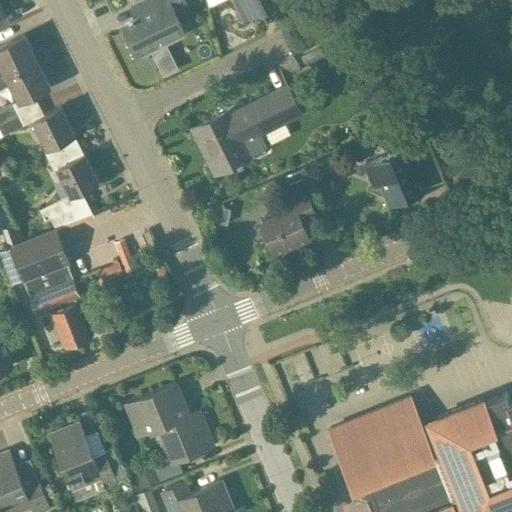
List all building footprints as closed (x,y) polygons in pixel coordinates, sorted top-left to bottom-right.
[(183,31),(173,9),(185,3),(183,0),(142,0),(135,4),(141,16),(125,24),(139,53),(183,31)] [(233,0),(243,20),(279,2),(278,0),(233,0)] [(0,78),(37,60),(24,34),(0,46),(0,60),(2,65),(0,66),(0,78)] [(377,69),(347,34),(331,48),(360,84),(377,69)] [(18,99),(49,84),(37,60),(0,78),(0,88),(11,83),(18,99)] [(268,151),(258,132),(284,119),(285,121),(302,112),(288,85),(232,113),(230,108),(193,127),(217,172),(252,154),(258,156),(268,151)] [(0,106),(0,122),(19,113),(13,102),(14,102),(13,100),(0,106)] [(60,106),(34,120),(47,146),(43,148),(48,160),(79,144),(60,106)] [(24,124),(19,113),(0,122),(0,128),(3,135),(24,124)] [(423,190),(413,167),(425,161),(412,130),(392,138),(397,151),(375,160),(393,203),(423,190)] [(79,144),(48,160),(54,171),(59,168),(71,194),(98,181),(79,144)] [(287,192),(294,208),(262,220),(275,251),(311,237),(301,214),(314,209),(304,186),(287,192)] [(45,219),(67,209),(62,197),(39,208),(45,219)] [(11,246),(27,287),(68,271),(64,262),(68,261),(55,229),(11,246)] [(136,267),(124,238),(115,241),(127,270),(136,267)] [(68,271),(27,287),(43,327),(55,322),(64,345),(94,332),(68,271)] [(0,370),(14,365),(2,337),(0,338),(0,370)] [(154,469),(159,481),(183,471),(179,460),(215,446),(200,409),(190,413),(178,382),(126,403),(139,435),(158,427),(171,461),(154,469)] [(511,511),(511,398),(510,399),(507,392),(499,395),(486,400),(485,396),(429,419),(432,427),(424,430),(410,395),(330,428),(354,489),(368,483),(379,511),(511,511)] [(117,481),(106,455),(96,459),(81,421),(51,433),(73,488),(78,499),(106,488),(105,486),(117,481)] [(0,511),(14,511),(31,506),(33,511),(40,511),(51,508),(40,482),(25,487),(10,450),(0,453),(0,511)] [(170,511),(228,511),(235,509),(223,479),(190,492),(186,481),(162,491),(170,511)] [(140,490),(146,511),(160,511),(152,486),(140,490)]
